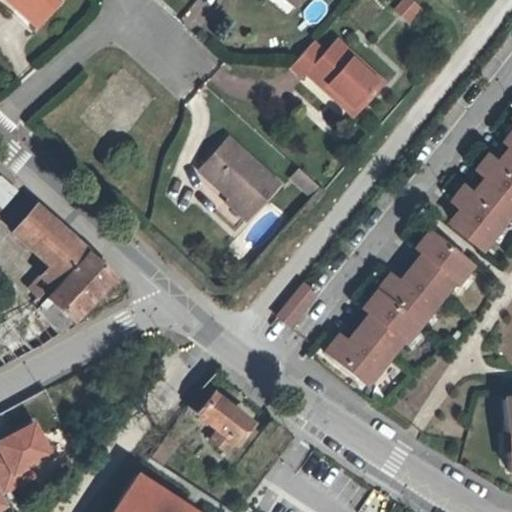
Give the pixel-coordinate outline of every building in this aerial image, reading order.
[(59,0),(4,0),(15,9),(19,5),(39,23),(59,0)] [(406,20),(418,6),(410,0),(405,0),(396,10),(406,20)] [(15,9),(11,14),(31,32),(39,23),(19,5),(15,9)] [(312,42),(289,67),(302,78),(306,74),(333,98),(337,94),(357,112),(383,83),(335,40),(324,53),(312,42)] [(357,112),(337,94),(333,98),(353,117),(357,112)] [(453,221),(487,248),(511,214),(511,132),(510,135),(511,136),(511,146),(505,155),(496,148),(483,165),(492,172),(481,186),(471,179),(458,196),(467,203),(453,221)] [(278,184),(227,139),(199,170),(230,198),(250,216),(278,184)] [(314,184),(299,170),(292,178),(307,192),(314,184)] [(0,208),(16,190),(1,177),(0,177),(0,208)] [(311,195),(318,187),(314,184),(307,192),(311,195)] [(250,216),(230,198),(226,202),(246,220),(250,216)] [(113,276),(35,206),(11,233),(49,267),(40,277),(49,285),(54,289),(35,309),(58,334),(63,330),(113,276)] [(324,352),(364,386),(401,341),(404,343),(455,282),(458,284),(474,267),(431,233),(417,250),(423,255),(400,283),(391,275),(363,309),(370,314),(346,343),(338,336),(324,352)] [(37,298),(49,285),(40,277),(28,290),(37,298)] [(288,302),(299,311),(315,292),(304,283),(288,302)] [(299,311),(288,302),(276,316),(287,325),(299,311)] [(35,309),(32,304),(6,320),(29,351),(42,344),(58,334),(35,309)] [(29,351),(6,320),(0,324),(0,339),(8,349),(16,359),(29,351)] [(15,359),(16,359),(8,349),(0,355),(0,359),(4,365),(15,359)] [(256,421),(211,388),(193,411),(217,430),(209,440),(225,453),(256,421)] [(506,452),(507,470),(511,469),(511,399),(503,400),(505,434),(508,433),(509,452),(506,452)] [(0,496),(0,482),(53,452),(35,420),(0,439),(0,511),(7,508),(0,496)] [(162,465),(177,444),(166,435),(150,456),(162,465)] [(207,511),(138,465),(126,488),(110,511),(207,511)]
